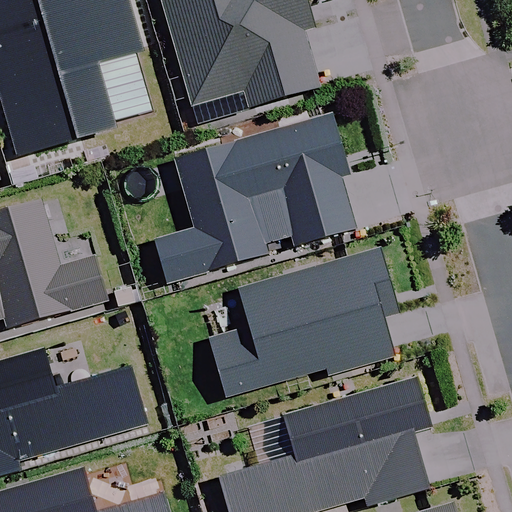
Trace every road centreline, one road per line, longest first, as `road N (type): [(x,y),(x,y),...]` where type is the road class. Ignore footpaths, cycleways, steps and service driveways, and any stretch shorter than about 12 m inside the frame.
road 1 (residential): [(511,290),(466,128)]
road 2 (residential): [(466,128),(429,0)]
